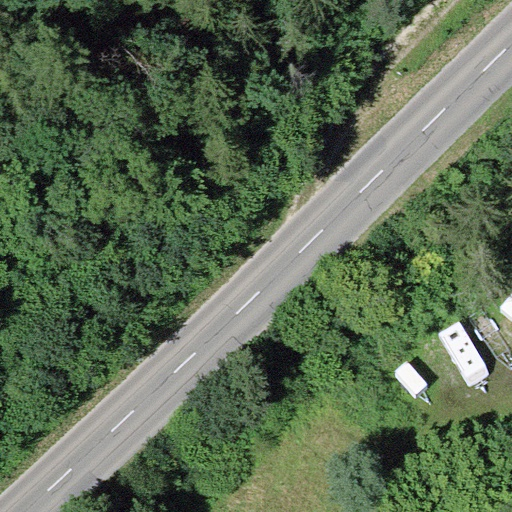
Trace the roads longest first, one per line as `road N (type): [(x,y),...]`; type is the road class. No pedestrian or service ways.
road 1 (tertiary): [(0,507),(511,58)]
road 2 (track): [(319,224),(347,106),(444,0)]
